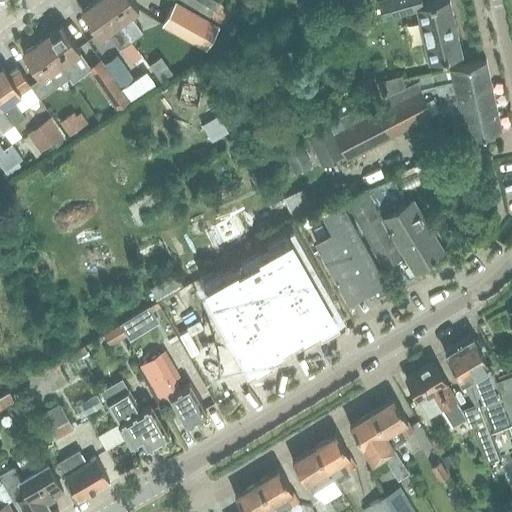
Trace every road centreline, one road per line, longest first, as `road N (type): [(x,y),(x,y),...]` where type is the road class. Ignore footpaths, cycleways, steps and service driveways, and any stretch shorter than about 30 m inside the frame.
road 1 (secondary): [(112,511),(384,351),(511,263)]
road 2 (unknown): [(349,372),(335,410),(183,511)]
